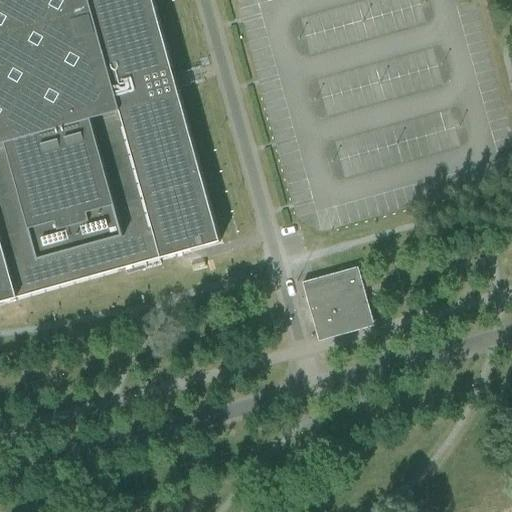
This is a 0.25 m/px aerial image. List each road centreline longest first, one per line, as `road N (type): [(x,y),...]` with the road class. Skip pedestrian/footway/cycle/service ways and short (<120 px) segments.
road 1 (unclassified): [(203,0),(314,393)]
road 2 (unclassified): [(0,475),(314,393)]
road 3 (unclassified): [(314,393),(511,335)]
